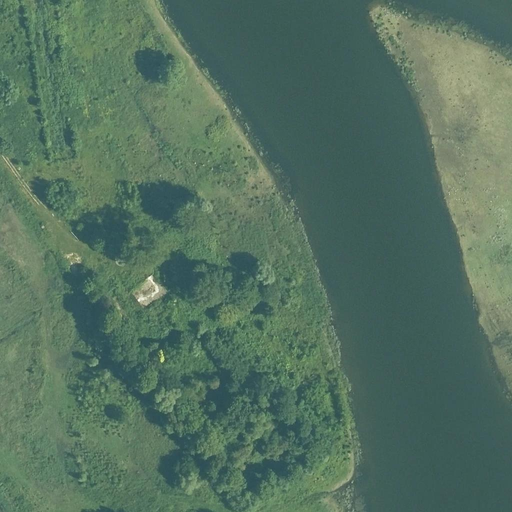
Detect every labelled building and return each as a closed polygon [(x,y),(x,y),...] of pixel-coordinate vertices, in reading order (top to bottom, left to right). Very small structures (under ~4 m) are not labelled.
[(95,265),(99,272),(111,266),(107,259),(95,265)] [(98,282),(115,274),(112,267),(95,275),(98,282)] [(169,291),(152,272),(130,291),(144,309),(169,291)] [(181,305),(194,319),(200,314),(187,299),(181,305)] [(146,343),(156,334),(128,304),(123,308),(128,313),(124,317),(143,337),(142,338),(146,343)] [(172,318),(188,336),(192,331),(188,326),(191,323),(180,311),(172,318)]
